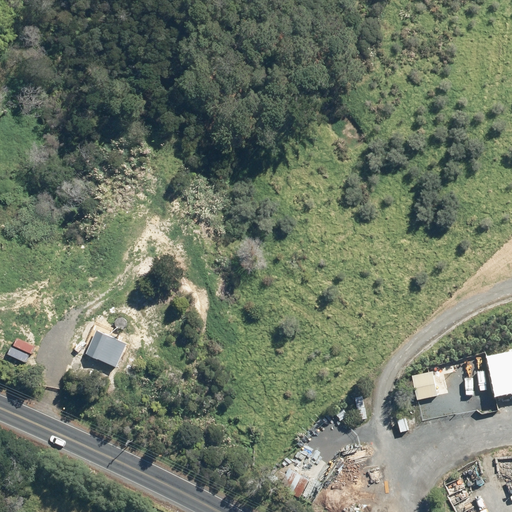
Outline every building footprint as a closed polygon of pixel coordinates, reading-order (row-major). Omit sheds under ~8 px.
[(169,187),(177,170),(164,163),(156,180),(169,187)] [(123,342),(127,333),(112,327),(108,335),(98,330),(87,354),(117,367),(127,343),(123,342)] [(511,352),(486,357),(494,397),(511,394),(511,352)] [(364,396),(355,397),(358,421),(366,420),(364,396)] [(277,487),(299,498),(308,480),(286,468),(277,487)]
